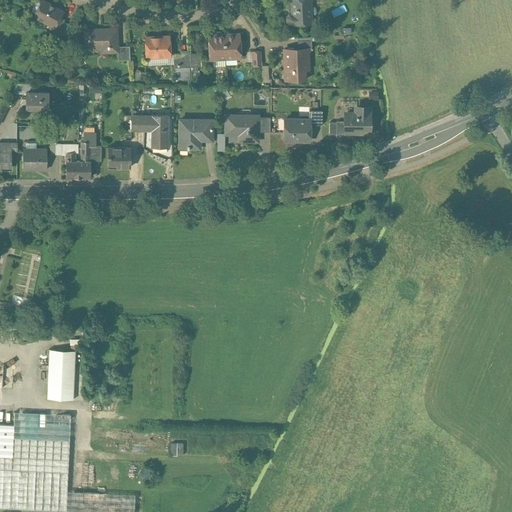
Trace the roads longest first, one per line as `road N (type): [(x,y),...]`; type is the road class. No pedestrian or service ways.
road 1 (tertiary): [(0,190),(239,187),(312,175),(488,111)]
road 2 (residential): [(238,0),(196,16),(104,4)]
